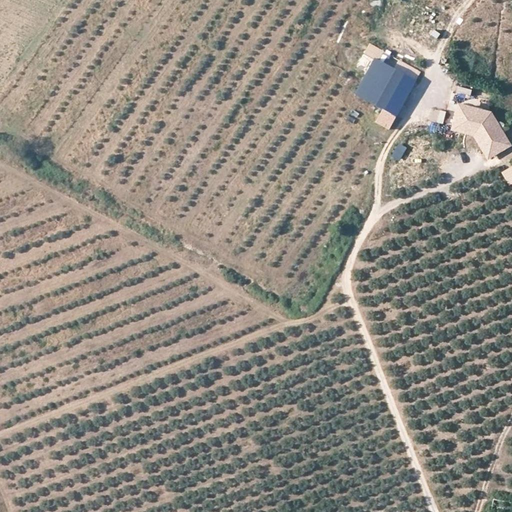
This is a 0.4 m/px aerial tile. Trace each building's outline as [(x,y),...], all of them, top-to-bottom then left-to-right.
[(367,44),(356,69),(371,76),(382,50),(367,44)] [(447,70),(450,57),(442,55),(439,68),(447,70)] [(416,85),(404,78),(385,113),(397,120),(416,85)] [(473,97),(474,90),(458,86),(457,93),(473,97)] [(489,101),(490,96),(477,93),(476,99),(489,101)] [(497,122),(494,124),(488,114),(487,112),(461,105),(455,129),(476,134),(489,156),(509,144),(503,135),(506,133),(507,130),(507,127),(506,125),(505,123),(502,121),(499,121),(497,122)] [(418,125),(432,128),(435,116),(422,112),(418,125)] [(488,114),(494,124),(497,122),(491,113),(488,114)] [(400,162),(408,149),(400,144),(392,158),(400,162)]
